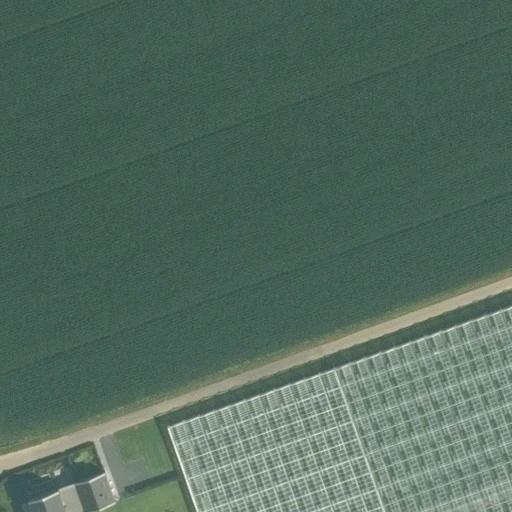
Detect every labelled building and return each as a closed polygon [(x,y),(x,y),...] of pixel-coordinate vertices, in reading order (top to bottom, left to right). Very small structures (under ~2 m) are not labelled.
[(196,511),(511,511),(511,305),(165,425),(196,511)] [(76,486),(85,510),(85,511),(89,511),(116,502),(104,471),(74,483),(76,486)] [(29,495),(50,491),(48,478),(27,481),(29,495)] [(76,486),(60,492),(67,511),(79,511),(85,510),(76,486)] [(59,489),(29,500),(33,511),(67,511),(60,492),(59,489)]
